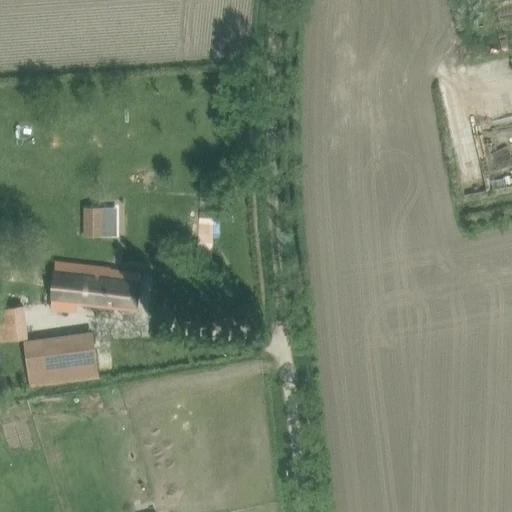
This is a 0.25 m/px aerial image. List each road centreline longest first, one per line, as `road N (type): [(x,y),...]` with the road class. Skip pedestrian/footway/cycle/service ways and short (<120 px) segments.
road 1 (track): [(282,328),(270,181),(276,0)]
road 2 (unclassified): [(301,511),(282,328)]
